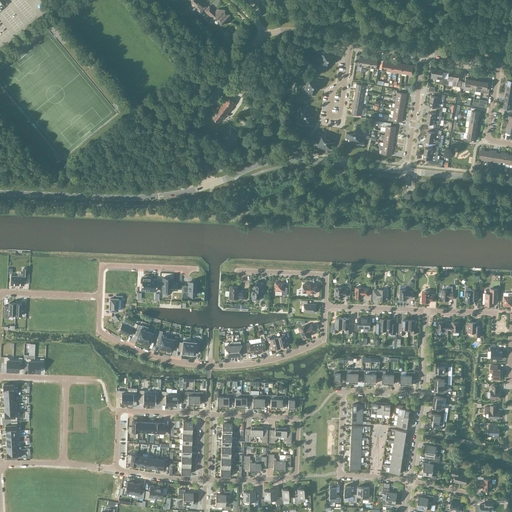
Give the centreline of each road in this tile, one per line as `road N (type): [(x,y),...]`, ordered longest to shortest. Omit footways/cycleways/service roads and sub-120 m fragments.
road 1 (residential): [(209,480),(295,477),(297,425),(297,417),(211,414)]
road 2 (unclassified): [(0,193),(136,198),(210,184)]
road 3 (unclassified): [(210,184),(277,159),(389,169)]
road 4 (residential): [(210,184),(196,119),(264,35)]
road 5 (residential): [(410,481),(338,475),(342,390)]
road 6 (residential): [(100,296),(100,332),(162,359),(209,366)]
road 7 (residential): [(209,366),(278,358),(316,343),(325,306)]
road 8 (residential): [(114,469),(117,410),(202,414)]
road 9 (residential): [(405,170),(424,51)]
